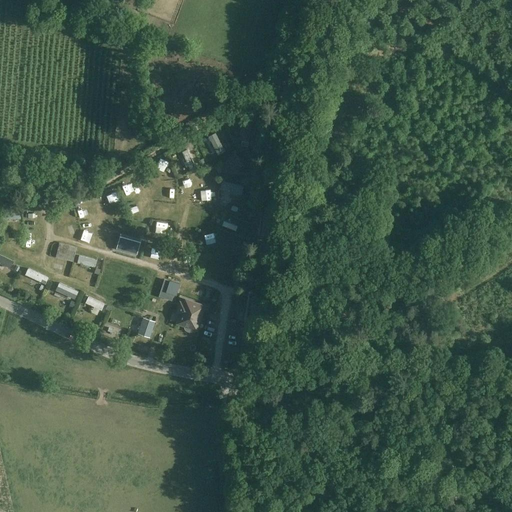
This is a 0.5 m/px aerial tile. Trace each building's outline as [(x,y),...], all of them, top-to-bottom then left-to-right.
[(250,119),(241,118),(239,140),(247,141),(250,119)] [(186,149),(181,152),(189,170),(194,167),(186,149)] [(225,172),(241,160),(236,153),(220,165),(225,172)] [(157,161),(163,170),(173,164),(167,155),(157,161)] [(122,179),(124,189),(134,186),(131,177),(122,179)] [(172,189),(172,182),(160,182),(161,190),(172,189)] [(221,189),(239,196),(241,190),(224,183),(221,189)] [(207,190),(189,187),(188,193),(206,196),(207,190)] [(110,197),(112,205),(122,202),(120,194),(110,197)] [(0,211),(0,220),(21,219),(20,210),(0,211)] [(147,219),(145,212),(135,215),(136,221),(147,219)] [(221,226),(234,231),(236,226),(223,221),(221,226)] [(159,222),(160,231),(170,231),(170,222),(159,222)] [(80,223),(70,223),(70,231),(80,231),(80,223)] [(219,243),(221,236),(208,233),(206,239),(219,243)] [(121,234),(117,249),(136,254),(140,240),(121,234)] [(54,257),(72,262),(75,248),(57,243),(54,257)] [(0,254),(0,263),(10,269),(14,262),(0,254)] [(95,260),(77,256),(76,263),(93,268),(95,260)] [(232,268),(242,271),(244,264),(235,261),(232,268)] [(47,282),(50,275),(27,266),(25,273),(47,282)] [(62,280),(54,288),(68,300),(75,291),(62,280)] [(170,282),(167,292),(175,294),(179,284),(170,282)] [(154,301),(164,304),(167,297),(157,293),(154,301)] [(106,309),(108,301),(87,294),(84,302),(106,309)] [(180,302),(176,314),(180,315),(177,323),(185,326),(185,328),(186,330),(187,331),(189,331),(191,331),(193,330),(194,329),(196,329),(204,306),(185,299),(184,303),(180,302)] [(143,318),(138,334),(150,337),(155,321),(143,318)] [(206,334),(203,339),(210,343),(213,338),(206,334)]
